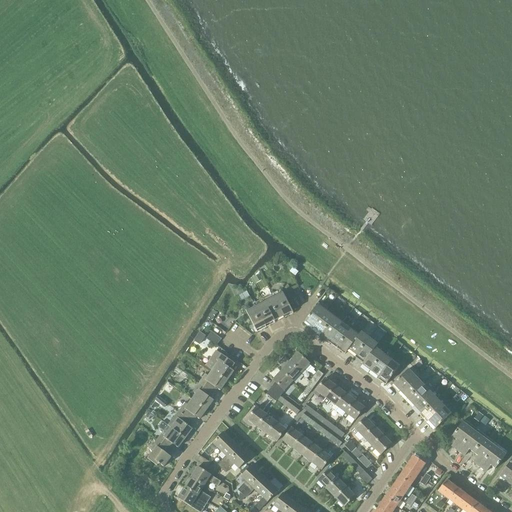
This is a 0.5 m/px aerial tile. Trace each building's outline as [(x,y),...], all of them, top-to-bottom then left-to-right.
[(290,265),(285,271),(289,274),(294,268),(290,265)] [(294,269),(291,273),(297,277),(300,273),(294,269)] [(257,277),(252,280),(256,285),(261,282),(257,277)] [(275,299),(285,319),(295,315),(284,294),(275,299)] [(276,324),(285,319),(275,299),(266,304),(276,324)] [(276,324),(266,304),(257,308),(267,329),(276,324)] [(313,331),(327,312),(319,306),(305,325),(313,331)] [(267,329),(257,308),(248,313),(258,334),(267,329)] [(321,337),(335,319),(327,312),(313,331),(321,337)] [(329,343),(343,325),(335,319),(321,337),(329,343)] [(343,325),(329,343),(338,349),(352,331),(343,325)] [(352,331),(338,349),(346,356),(348,352),(360,337),(359,337),(352,331)] [(223,340),(213,332),(208,340),(214,345),(215,344),(218,346),(220,343),(223,340)] [(207,337),(200,333),(195,342),(201,346),(207,337)] [(360,337),(348,352),(356,358),(370,340),(362,334),(359,337),(360,337)] [(370,340),(356,358),(364,364),(364,365),(376,349),(379,346),(370,340)] [(370,374),(384,355),(376,349),(364,365),(364,364),(362,368),(370,374)] [(217,352),(206,367),(213,372),(228,382),(235,372),(232,370),(235,365),(221,355),(217,352)] [(291,364),(302,374),(310,365),(299,355),(291,364)] [(378,380),(392,362),(384,355),(370,374),(378,380)] [(392,362),(378,380),(387,386),(401,368),(392,362)] [(294,383),(302,374),(291,364),(283,372),(294,383)] [(185,373),(178,369),(174,375),(180,379),(185,373)] [(400,395),(417,379),(409,371),(393,387),(400,395)] [(228,382),(213,372),(210,377),(207,375),(200,384),(215,395),(218,390),(221,392),(228,382)] [(271,390),(281,398),(286,392),(285,392),(294,383),(283,372),(274,381),(276,384),(271,390)] [(311,383),(312,384),(316,387),(324,376),(319,372),(311,383)] [(439,376),(434,381),(438,385),(443,380),(439,376)] [(407,402),(424,386),(417,379),(400,395),(407,402)] [(327,400),(336,387),(326,380),(317,392),(318,392),(315,396),(319,399),(322,396),(327,400)] [(215,395),(200,384),(194,393),(197,395),(193,401),(208,411),(215,401),(212,399),(215,395)] [(309,396),(316,387),(312,384),(305,393),(309,396)] [(414,409),(431,393),(424,386),(407,402),(414,409)] [(337,407),(346,394),(336,387),(327,400),(324,403),(327,405),(330,402),(337,407)] [(279,401),(281,398),(271,390),(267,395),(277,403),(279,401)] [(421,417),(438,401),(431,393),(414,409),(421,417)] [(346,414),(356,402),(346,394),(337,407),(334,410),(337,412),(339,409),(346,414)] [(169,405),(160,397),(156,401),(166,409),(169,405)] [(288,409),(291,405),(281,398),(279,401),(288,409)] [(208,411),(193,401),(189,406),(187,404),(180,413),(194,423),(198,419),(201,421),(208,411)] [(438,401),(421,417),(428,424),(445,408),(438,401)] [(356,402),(346,414),(345,416),(349,419),(350,417),(356,422),(365,409),(356,402)] [(158,416),(162,409),(156,405),(152,412),(158,416)] [(291,405),(288,409),(298,416),(301,412),(291,405)] [(314,417),(317,414),(307,406),(304,410),(314,417)] [(445,408),(428,424),(435,432),(452,416),(445,408)] [(258,428),(267,416),(269,413),(265,411),(263,413),(258,409),(248,421),(258,428)] [(194,423),(180,413),(169,427),(186,440),(194,430),(191,428),(194,423)] [(323,424),(326,421),(317,414),(314,417),(323,424)] [(311,426),(314,422),(304,415),(301,418),(311,426)] [(146,423),(153,429),(158,422),(151,416),(146,423)] [(267,416),(258,428),(268,436),(277,423),(275,422),(267,416)] [(365,439),(376,428),(367,419),(354,432),(358,435),(359,434),(365,439)] [(326,421),(323,424),(333,432),(336,428),(326,421)] [(314,422),(311,426),(321,433),(323,429),(314,422)] [(164,423),(160,428),(165,432),(159,441),(173,452),(176,447),(179,449),(186,440),(169,427),(164,423)] [(277,423),(268,436),(278,443),(289,428),(286,425),(284,429),(277,423)] [(459,452),(475,431),(464,423),(453,438),(457,441),(453,448),(459,452)] [(336,428),(333,432),(343,439),(346,436),(336,428)] [(373,447),(384,437),(376,428),(365,439),(362,442),(364,444),(367,441),(373,447)] [(330,440),(333,437),(323,429),(321,433),(330,440)] [(293,449),(303,437),(305,434),(302,432),(300,435),(293,430),(284,442),(293,449)] [(475,454),(486,439),(475,431),(459,452),(466,457),(470,451),(475,454)] [(223,453),(234,442),(225,433),(214,444),(206,453),(210,457),(218,449),(223,453)] [(303,457),(312,444),(303,437),(293,449),(303,457)] [(343,444),(333,437),(330,440),(340,448),(343,444)] [(384,437),(373,447),(370,450),(373,454),(376,451),(382,456),(393,445),(384,437)] [(481,468),(496,447),(486,439),(475,454),(479,457),(474,464),(481,468)] [(173,452),(159,441),(152,450),(155,452),(149,460),(158,467),(160,466),(161,467),(161,466),(165,468),(172,459),(170,456),(173,452)] [(223,470),(242,450),(234,442),(223,453),(227,457),(219,466),(223,470)] [(353,454),(357,450),(350,443),(349,444),(346,447),(353,454)] [(312,444),(303,457),(313,464),(322,452),(312,444)] [(496,447),(481,468),(487,473),(492,467),(496,470),(507,455),(496,447)] [(242,450),(223,470),(227,474),(235,465),(240,470),(251,459),(242,450)] [(359,461),(364,456),(357,450),(353,454),(359,461)] [(322,452),(313,464),(322,471),(334,456),(331,454),(329,457),(322,452)] [(353,467),(356,463),(347,454),(344,458),(353,467)] [(364,456),(359,461),(368,470),(373,465),(364,456)] [(208,469),(212,464),(201,457),(198,463),(208,469)] [(407,468),(419,476),(426,465),(415,457),(407,468)] [(511,485),(511,483),(511,462),(511,464),(501,477),(511,485)] [(361,475),(364,472),(356,463),(353,467),(361,475)] [(247,483),(239,491),(243,495),(262,475),(253,467),(251,468),(249,466),(242,473),(244,476),(242,478),(247,483)] [(192,479),(205,487),(209,482),(219,488),(222,483),(212,477),(212,476),(199,468),(192,479)] [(400,478),(412,486),(419,476),(407,468),(400,478)] [(328,491),(339,480),(344,475),(340,471),(335,476),(330,471),(319,482),(328,491)] [(364,472),(361,475),(359,477),(368,486),(373,481),(364,472)] [(260,495),(270,483),(262,475),(243,495),(247,499),(255,490),(260,495)] [(405,497),(412,486),(400,478),(393,489),(405,497)] [(202,492),(205,487),(192,479),(186,489),(209,504),(212,499),(202,492)] [(336,499),(347,489),(339,480),(328,491),(336,499)] [(449,500),(458,489),(448,481),(439,493),(449,500)] [(270,483),(260,495),(264,499),(256,507),(260,511),(269,503),(279,492),(270,483)] [(347,489),(336,499),(345,508),(356,497),(351,492),(356,488),(352,484),(347,489)] [(186,489),(179,500),(198,511),(203,511),(209,504),(186,489)] [(415,504),(410,500),(405,497),(393,489),(386,499),(398,507),(402,501),(412,508),(415,504)] [(460,508),(468,497),(458,489),(449,500),(460,508)] [(286,511),(294,502),(284,495),(275,507),(280,511),(278,511),(286,511)] [(468,497),(460,508),(456,511),(463,511),(464,511),(472,511),(478,504),(468,497)] [(382,511),(394,511),(398,507),(386,499),(379,510),(382,511)] [(301,511),(303,509),(294,502),(286,511),(301,511)] [(442,510),(446,505),(441,502),(438,507),(442,510)]
